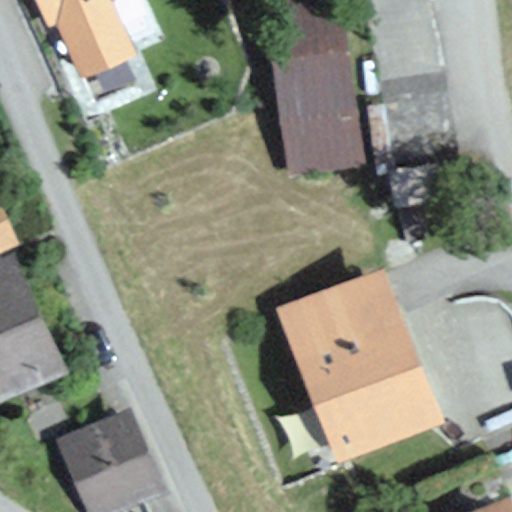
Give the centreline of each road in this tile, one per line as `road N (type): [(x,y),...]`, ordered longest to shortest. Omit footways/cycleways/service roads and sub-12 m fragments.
road 1 (residential): [(0,47),(203,511)]
road 2 (residential): [(511,165),(480,0)]
